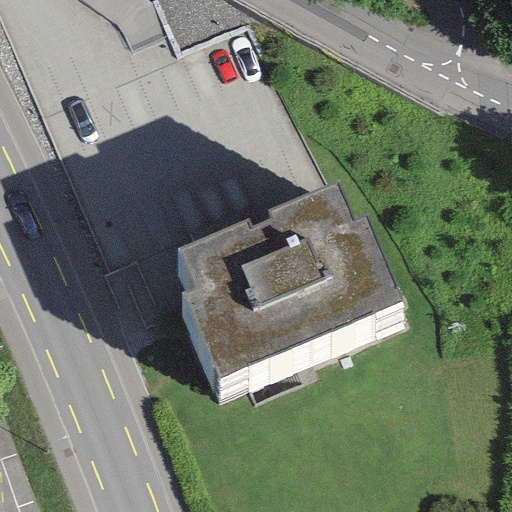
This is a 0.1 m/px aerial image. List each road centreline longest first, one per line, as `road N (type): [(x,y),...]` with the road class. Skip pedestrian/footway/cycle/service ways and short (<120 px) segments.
road 1 (primary): [(0,188),(139,511)]
road 2 (residential): [(301,0),(443,73)]
